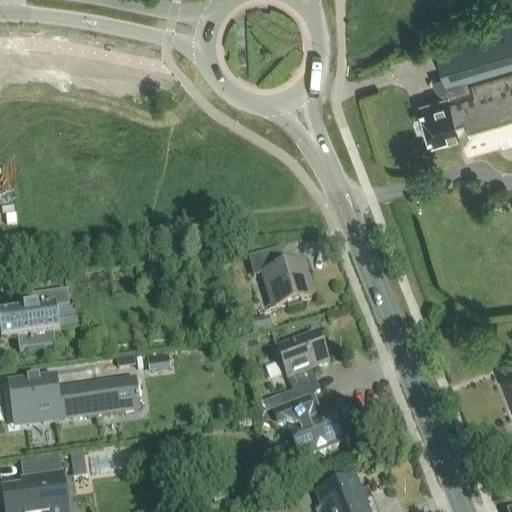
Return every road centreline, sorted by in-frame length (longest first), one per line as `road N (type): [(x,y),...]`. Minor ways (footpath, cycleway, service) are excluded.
road 1 (secondary): [(459,511),(328,173)]
road 2 (secondary): [(0,14),(133,31),(207,61)]
